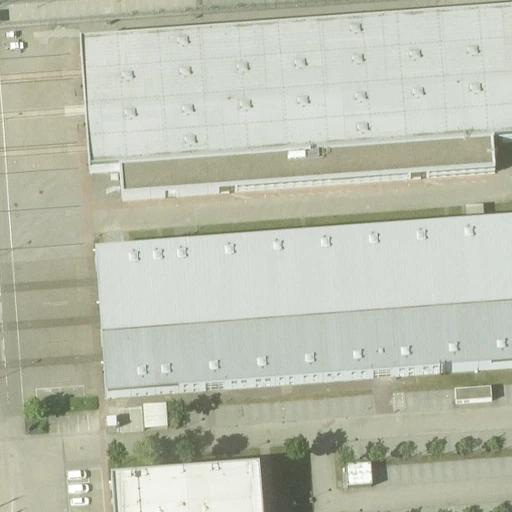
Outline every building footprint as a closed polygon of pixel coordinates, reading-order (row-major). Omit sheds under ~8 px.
[(87,152),(89,177),(121,175),(492,149),(511,147),(511,18),(80,49),(82,78),(85,115),(87,152)] [(494,177),(492,149),(121,175),(123,203),(494,177)] [(468,211),(469,225),(483,225),(483,210),(468,211)] [(511,230),(100,262),(102,287),(104,324),(107,363),(111,405),(511,373),(511,230)] [(168,429),(167,405),(143,406),(144,430),(168,429)] [(115,422),(106,422),(107,432),(116,431),(115,422)] [(372,486),(371,467),(348,468),(348,487),(372,486)] [(261,511),(259,474),(111,485),(112,511),(261,511)]
